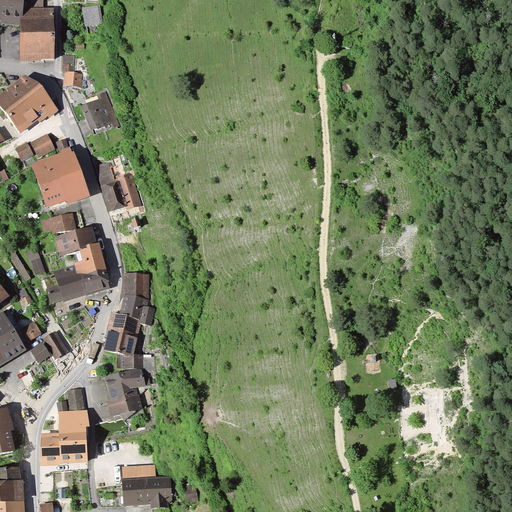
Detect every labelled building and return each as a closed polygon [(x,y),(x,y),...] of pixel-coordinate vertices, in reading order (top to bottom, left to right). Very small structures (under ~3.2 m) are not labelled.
[(22,0),(0,0),(0,18),(3,19),(3,22),(20,24),(22,0)] [(22,61),(54,60),(54,9),(44,9),(43,0),(28,0),(28,8),(25,8),(25,18),(22,19),(22,61)] [(102,23),(100,6),(84,9),(87,26),(102,23)] [(55,112),(26,75),(0,96),(0,103),(22,131),(38,118),(40,121),(49,114),(50,116),(55,112)] [(98,102),(83,108),(92,130),(117,120),(106,92),(95,96),(98,102)] [(54,148),(47,135),(33,142),(39,155),(54,148)] [(33,154),(27,144),(18,149),(23,159),(33,154)] [(71,153),(35,166),(50,207),(68,200),(69,204),(87,197),(71,153)] [(104,187),(103,188),(110,212),(127,207),(128,209),(142,205),(132,175),(115,180),(109,162),(98,166),(104,187)] [(73,214),(43,221),(45,230),(54,229),(55,235),(77,230),(73,214)] [(85,263),(56,271),(60,287),(49,290),(52,302),(64,299),(65,300),(111,287),(99,246),(97,246),(92,229),(57,239),(62,256),(82,250),(85,263)] [(111,332),(107,349),(134,355),(140,322),(151,324),(153,310),(147,309),(149,301),(149,275),(126,275),(125,296),(121,317),(113,315),(109,331),(111,332)] [(0,304),(8,298),(0,287),(0,304)] [(0,365),(25,351),(3,313),(0,315),(0,365)] [(40,334),(35,323),(23,329),(29,340),(40,334)] [(67,351),(56,332),(45,338),(57,357),(67,351)] [(49,355),(43,345),(33,351),(39,362),(49,355)] [(151,356),(119,357),(120,372),(152,371),(151,356)] [(114,402),(110,403),(113,416),(142,408),(136,388),(144,386),(141,371),(127,374),(108,378),(114,402)] [(86,412),(82,389),(69,391),(73,412),(62,413),(62,434),(42,434),(40,466),(58,467),(59,462),(86,461),(86,412)] [(0,454),(14,452),(6,411),(0,412),(0,454)] [(0,511),(22,511),(21,469),(0,470),(0,511)] [(170,478),(124,482),(126,505),(153,502),(153,508),(168,507),(167,502),(172,502),(170,478)] [(53,511),(52,503),(40,504),(40,511),(53,511)]
